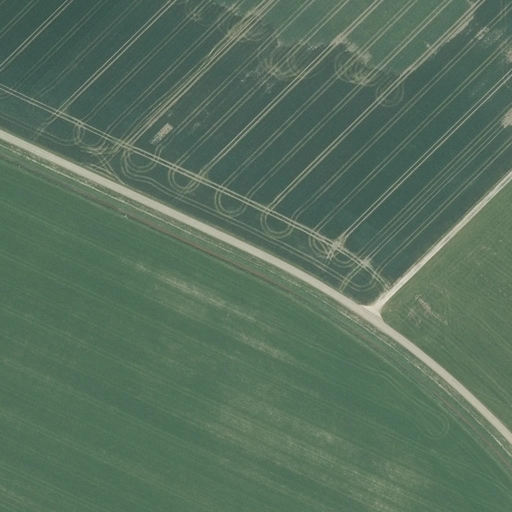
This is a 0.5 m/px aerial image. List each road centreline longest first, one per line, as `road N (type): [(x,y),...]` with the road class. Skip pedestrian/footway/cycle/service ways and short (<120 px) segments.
road 1 (unclassified): [(368,317),(252,250),(0,135)]
road 2 (unclassified): [(368,317),(511,177)]
road 3 (unclassified): [(511,439),(368,317)]
